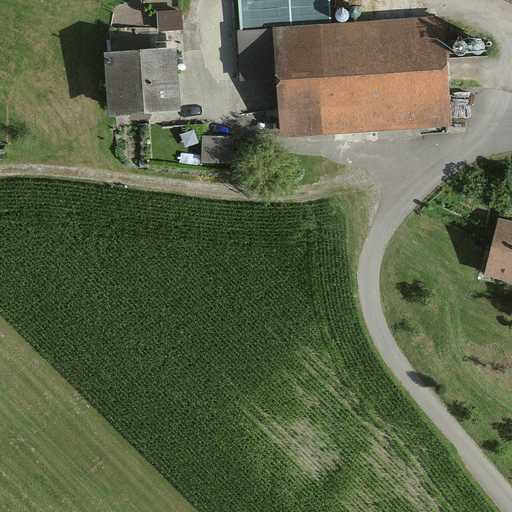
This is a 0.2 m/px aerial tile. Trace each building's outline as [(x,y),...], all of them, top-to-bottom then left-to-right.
[(160,29),(183,29),(183,11),(160,11),(160,29)] [(444,19),(272,31),(280,141),(452,129),(444,19)] [(176,53),(104,58),(109,122),(181,117),(176,53)] [(234,139),(202,138),(202,165),(234,165),(234,139)] [(511,225),(493,221),(480,275),(511,282),(511,225)]
